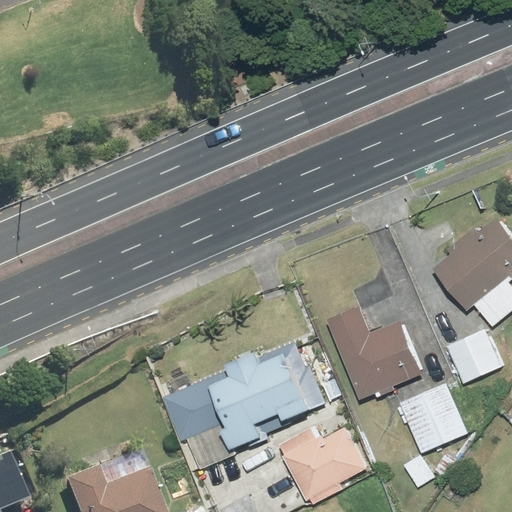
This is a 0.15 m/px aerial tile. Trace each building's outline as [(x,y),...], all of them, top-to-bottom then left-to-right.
[(432,269),(467,312),(475,306),(492,327),(511,310),(511,283),(508,279),(511,275),(511,238),(497,220),(482,233),(480,230),(432,269)] [(357,398),(421,374),(401,321),(368,333),(359,309),(328,322),(357,398)] [(499,366),(482,327),(444,344),(460,383),(499,366)] [(222,368),(225,377),(164,401),(191,469),(264,441),(258,425),(279,417),(281,422),(328,404),(304,342),(263,358),(261,353),(222,368)] [(469,435),(447,385),(398,406),(419,456),(469,435)] [(346,490),(341,482),(368,466),(344,425),(321,438),(313,424),(274,446),(305,502),(310,510),(346,490)] [(70,511),(155,511),(129,448),(56,477),(70,511)] [(0,454),(0,496),(14,492),(1,454),(0,454)]
